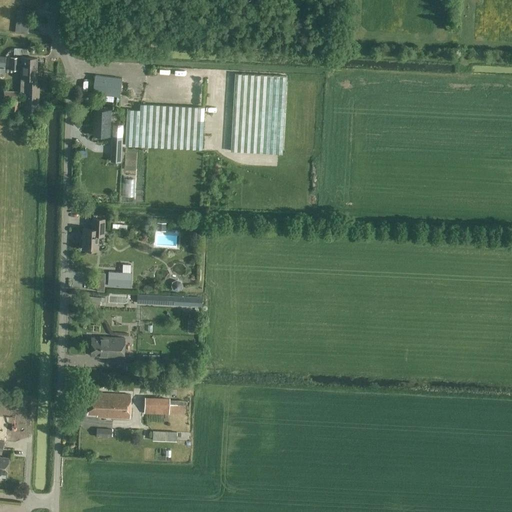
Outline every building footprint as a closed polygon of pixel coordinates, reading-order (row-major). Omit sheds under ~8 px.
[(14,31),(27,32),(28,21),(15,20),(14,31)] [(360,45),(366,37),(360,32),(354,40),(360,45)] [(21,81),(36,82),(37,58),(21,58),(21,81)] [(209,77),(204,150),(282,154),(287,76),(235,74),(235,72),(221,71),(221,78),(209,77)] [(122,78),(96,75),(93,93),(120,96),(122,78)] [(36,82),(21,81),(20,92),(24,92),(23,112),(38,112),(39,87),(36,87),(36,82)] [(3,91),(3,99),(17,100),(18,92),(3,91)] [(18,101),(7,100),(7,111),(17,112),(18,101)] [(128,109),(126,145),(203,149),(204,119),(205,119),(206,108),(140,104),(140,110),(128,109)] [(108,135),(110,110),(97,109),(95,135),(108,135)] [(113,162),(121,163),(123,124),(116,124),(116,134),(113,134),(112,152),(113,152),(113,162)] [(214,154),(213,172),(225,173),(226,155),(214,154)] [(103,235),(104,219),(92,218),(92,229),(83,229),(82,249),(97,250),(98,235),(103,235)] [(157,235),(157,247),(181,247),(181,229),(167,229),(167,221),(157,221),(157,235)] [(98,272),(96,291),(103,291),(105,273),(98,272)] [(137,303),(172,305),(172,296),(137,294),(137,303)] [(87,297),(86,306),(99,307),(99,297),(87,297)] [(99,356),(123,358),(124,338),(100,336),(100,337),(91,337),(90,355),(99,355),(99,356)] [(129,418),(130,394),(93,393),(93,395),(88,395),(87,414),(96,414),(96,417),(129,418)] [(144,413),(169,414),(184,415),(184,400),(169,400),(169,399),(144,398),(144,413)] [(111,429),(96,428),(95,437),(111,438),(111,429)] [(177,432),(152,431),(152,440),(176,441),(177,432)]
